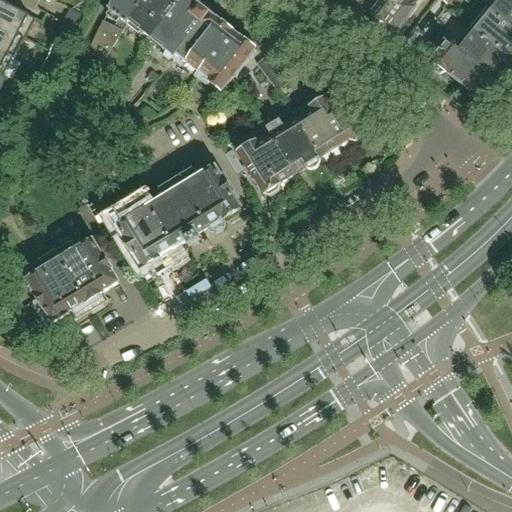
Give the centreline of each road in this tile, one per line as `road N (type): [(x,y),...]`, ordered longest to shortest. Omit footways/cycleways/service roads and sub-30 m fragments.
road 1 (residential): [(103,356),(182,317),(388,189),(444,136)]
road 2 (secondary): [(357,295),(67,462)]
road 3 (secondary): [(144,511),(244,457),(382,362)]
road 4 (residential): [(444,136),(270,0)]
road 5 (unknown): [(269,265),(242,189),(212,142),(196,141),(161,161)]
road 6 (tertiary): [(382,362),(426,426),(511,480)]
road 7 (secondary): [(497,186),(357,295)]
road 8 (tertiary): [(511,476),(407,345)]
road 9 (secondary): [(407,345),(511,256)]
